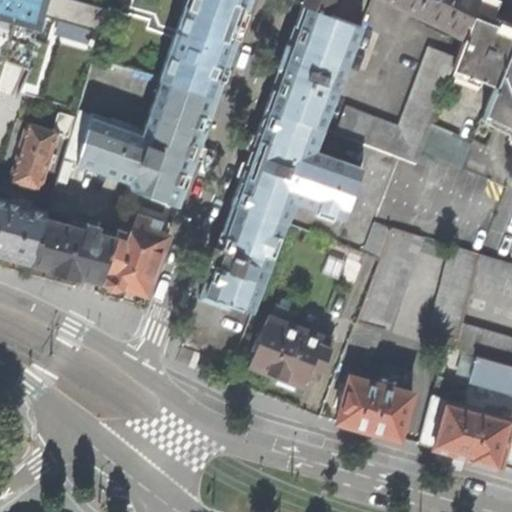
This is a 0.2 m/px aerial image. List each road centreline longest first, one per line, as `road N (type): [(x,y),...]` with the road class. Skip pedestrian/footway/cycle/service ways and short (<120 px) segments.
road 1 (residential): [(141,368),(279,0)]
road 2 (secondary): [(505,511),(228,434)]
road 3 (secondary): [(141,368),(0,292)]
